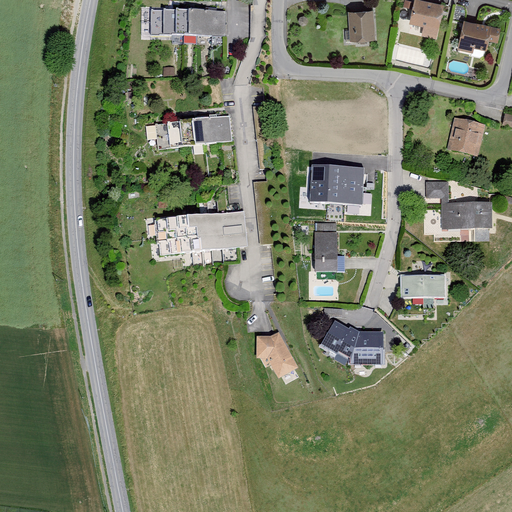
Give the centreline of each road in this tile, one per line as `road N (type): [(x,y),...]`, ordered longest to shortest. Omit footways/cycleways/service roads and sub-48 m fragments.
road 1 (secondary): [(90,0),(74,188),(94,361),(123,511)]
road 2 (residential): [(252,253),(240,83),(260,0)]
road 3 (residential): [(395,80),(391,229),(370,307)]
road 4 (residential): [(278,0),(282,65),(395,80)]
road 5 (residential): [(395,80),(483,96),(500,90),(511,42)]
